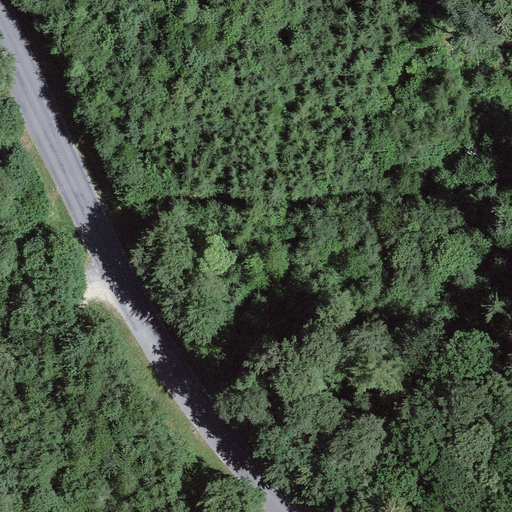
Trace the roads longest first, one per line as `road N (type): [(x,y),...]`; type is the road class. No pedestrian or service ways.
road 1 (tertiary): [(290,511),(197,405),(138,313),(0,23)]
road 2 (track): [(112,263),(76,300),(51,511)]
